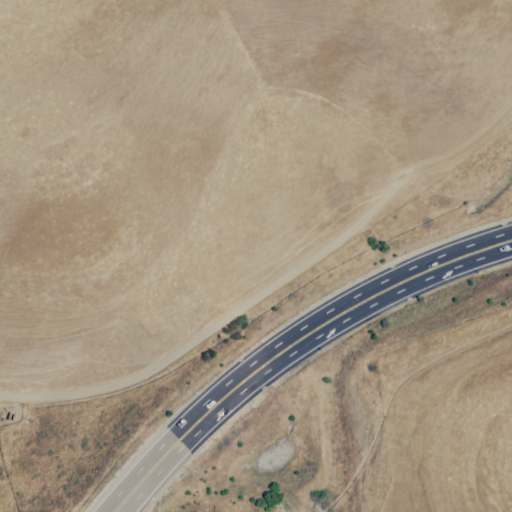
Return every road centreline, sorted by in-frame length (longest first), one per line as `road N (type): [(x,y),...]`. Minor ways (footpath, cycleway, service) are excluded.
road 1 (track): [(0,397),(91,402),(347,237),(405,179),(481,152),(511,104)]
road 2 (trunk): [(251,376),(364,301),(511,241)]
road 3 (trunk): [(144,472),(251,376)]
